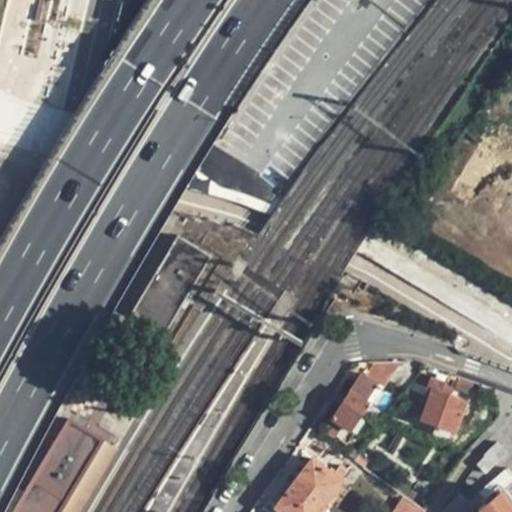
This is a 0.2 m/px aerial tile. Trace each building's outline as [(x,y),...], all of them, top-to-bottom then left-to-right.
[(0,334),(11,340),(21,321),(30,303),(95,336),(151,244),(41,189),(48,177),(0,163),(0,334)] [(151,244),(169,211),(48,177),(41,189),(151,244)] [(163,332),(208,259),(185,245),(187,243),(175,236),(129,313),(163,332)] [(209,256),(187,243),(185,245),(208,259),(209,256)] [(333,436),(385,361),(374,362),(365,374),(361,372),(323,429),(333,436)] [(383,386),(399,361),(385,361),(333,436),(341,441),(380,384),(383,386)] [(420,420),(454,431),(465,401),(450,395),(453,387),(445,384),(445,382),(431,376),(423,389),(430,392),(420,420)] [(475,383),(458,377),(455,390),(471,395),(475,383)] [(9,511),(81,511),(115,437),(56,410),(9,511)] [(506,452),(496,442),(480,458),(476,465),(484,473),(506,452)] [(316,511),(339,481),(346,471),(339,466),(333,473),(297,447),(261,496),(281,511),(316,511)] [(481,489),(489,499),(501,490),(511,480),(511,476),(506,469),(481,489)] [(332,511),(349,489),(339,481),(316,511),(332,511)] [(477,511),(511,511),(511,504),(501,490),(489,499),(477,511)] [(442,511),(465,511),(470,507),(456,494),(442,511)] [(423,511),(424,511),(411,501),(404,511),(423,511)]
